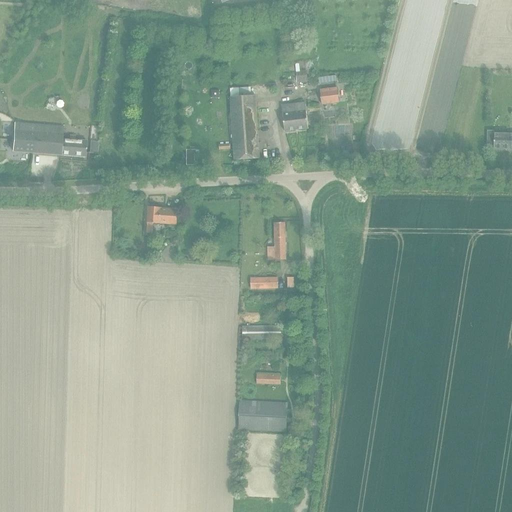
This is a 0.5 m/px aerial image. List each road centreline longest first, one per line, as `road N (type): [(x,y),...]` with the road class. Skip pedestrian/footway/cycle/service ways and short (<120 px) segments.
road 1 (unclassified): [(303,511),(318,389),(305,201)]
road 2 (unclassified): [(0,189),(280,177)]
road 3 (unclassified): [(511,173),(326,174)]
